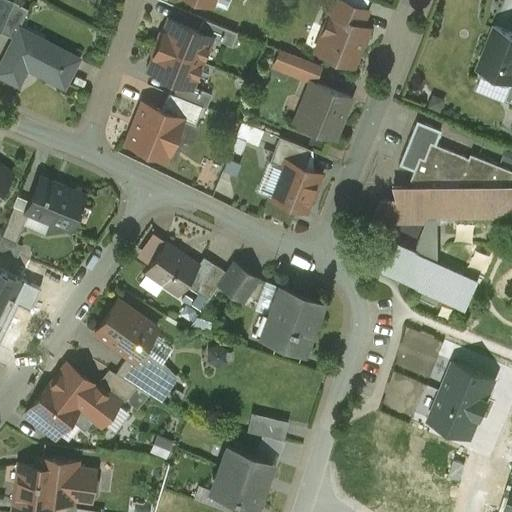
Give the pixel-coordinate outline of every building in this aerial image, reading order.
[(0,0),(0,29),(12,1),(9,0),(0,0)] [(366,9),(342,0),(332,0),(327,13),(330,14),(330,13),(360,25),(366,9)] [(28,9),(13,1),(0,29),(0,31),(14,38),(15,35),(28,9)] [(360,25),(330,13),(330,14),(322,33),(327,35),(320,52),(352,64),(359,48),(360,47),(365,34),(364,33),(367,28),(360,25)] [(236,31),(202,17),(197,30),(210,35),(210,36),(230,44),(236,31)] [(197,30),(169,18),(163,32),(159,33),(156,42),(200,60),(210,36),(210,35),(197,30)] [(511,31),(495,25),(478,67),(481,75),(506,84),(511,81),(511,31)] [(39,47),(15,35),(14,38),(0,65),(0,74),(17,84),(28,62),(43,70),(41,74),(63,85),(78,57),(43,39),(39,47)] [(200,60),(156,42),(152,51),(154,55),(148,68),(177,80),(190,85),(191,84),(200,60)] [(319,64),(281,49),(275,64),(313,79),(319,64)] [(211,92),(191,84),(190,85),(177,80),(172,93),(201,104),(205,106),(211,92)] [(349,96),(311,80),(294,121),(333,137),(349,96)] [(172,93),(168,91),(161,109),(161,110),(181,118),(194,123),(201,104),(172,93)] [(161,109),(142,101),(126,142),(165,157),(181,118),(161,110),(161,109)] [(311,149),(278,135),(268,160),(283,166),(285,159),(304,167),(311,149)] [(411,185),(391,186),(395,198),(380,199),(371,221),(428,221),(414,252),(390,241),(378,268),(466,307),(476,287),(461,280),(464,274),(438,262),(438,220),(440,221),(440,216),(511,214),(511,168),(471,152),(469,156),(429,141),(423,157),(418,155),(409,179),(410,179),(411,185)] [(304,167),(285,159),(283,166),(271,196),(304,209),(319,172),(304,167)] [(0,188),(11,173),(0,165),(0,188)] [(83,193),(40,175),(25,210),(68,229),(83,193)] [(11,210),(1,235),(16,241),(26,216),(11,210)] [(200,263),(165,240),(144,271),(178,294),(200,263)] [(258,276),(233,260),(218,283),(243,299),(258,276)] [(211,262),(194,288),(208,298),(225,271),(211,262)] [(0,293),(13,299),(29,308),(39,287),(0,268),(0,293)] [(321,302),(280,286),(261,333),(302,349),(321,302)] [(0,313),(5,316),(13,299),(0,293),(0,313)] [(156,326),(116,298),(93,331),(127,355),(133,359),(138,352),(156,326)] [(160,368),(138,352),(133,359),(127,355),(115,372),(135,384),(145,391),(160,368)] [(495,377),(454,360),(441,390),(485,408),(489,398),(487,398),(495,377)] [(100,423),(117,401),(66,362),(50,383),(49,382),(28,409),(36,415),(32,421),(54,437),(68,418),(84,430),(93,418),(100,423)] [(135,384),(107,368),(98,380),(123,400),(135,384)] [(485,408),(441,390),(429,418),(471,436),(479,416),(481,416),(485,408)] [(118,428),(129,408),(119,403),(109,423),(118,428)] [(416,442),(403,471),(448,489),(460,460),(416,442)] [(269,460),(226,444),(210,489),(253,505),(269,460)] [(75,460),(38,455),(37,464),(19,462),(12,511),(18,511),(50,511),(52,498),(70,500),(70,495),(89,498),(90,494),(95,490),(97,478),(93,472),(93,469),(74,466),(75,460)] [(403,471),(391,501),(418,511),(438,511),(448,489),(403,471)]
